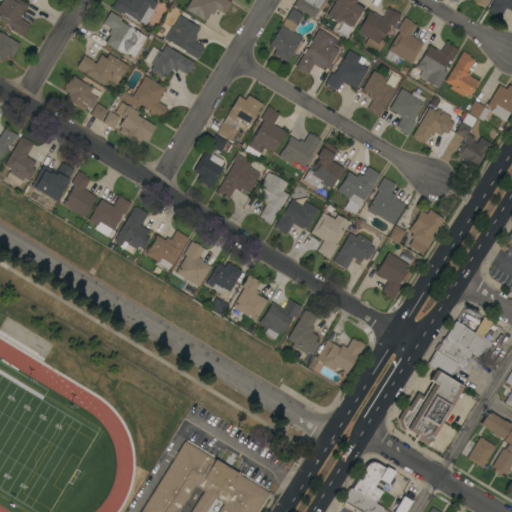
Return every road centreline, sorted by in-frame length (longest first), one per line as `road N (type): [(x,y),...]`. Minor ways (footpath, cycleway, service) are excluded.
road 1 (residential): [(0,89),(395,333)]
road 2 (residential): [(0,233),(329,436)]
road 3 (residential): [(236,60),(431,178)]
road 4 (primary): [(511,145),(395,333)]
road 5 (residential): [(272,0),(158,184)]
road 6 (primary): [(395,333),(281,511)]
road 7 (primary): [(416,345),(511,193)]
road 8 (residential): [(362,427),(495,511)]
road 9 (primary): [(312,511),(383,395)]
